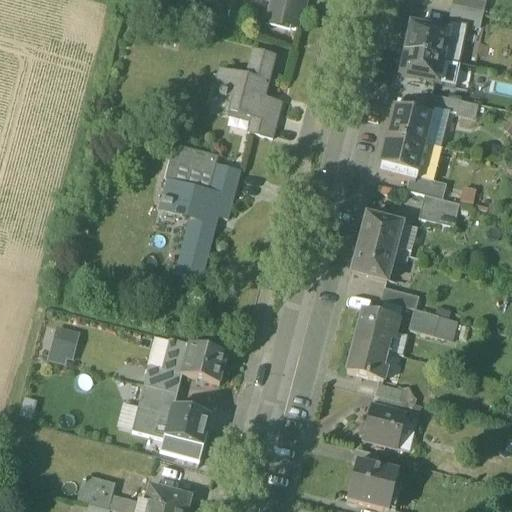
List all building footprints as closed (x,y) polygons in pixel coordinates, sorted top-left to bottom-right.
[(270,0),(269,5),(264,24),(298,33),(305,9),(306,10),(308,0),(270,0)] [(484,5),(459,0),(454,0),(452,12),(481,18),(484,5)] [(481,18),(452,12),(449,26),(479,32),(481,18)] [(448,31),(433,28),(432,33),(447,37),(448,31)] [(432,33),(411,29),(405,57),(441,64),(447,37),(432,33)] [(243,81),(217,73),(211,94),(218,97),(217,102),(224,104),(225,100),(224,100),(225,99),(232,101),(228,114),(250,121),(254,122),(257,114),(277,120),(281,106),(258,100),(260,94),(264,95),(274,62),(251,55),(243,81)] [(441,64),(405,57),(400,80),(436,87),(441,64)] [(431,120),(394,111),(387,139),(424,149),(431,120)] [(277,120),(257,114),(254,122),(250,121),(246,136),(270,143),(277,120)] [(424,149),(387,139),(379,169),(382,170),(380,177),(408,184),(415,185),(416,180),(424,149)] [(166,185),(207,196),(209,190),(214,169),(216,162),(175,151),(166,185)] [(238,175),(214,169),(209,190),(233,196),(238,175)] [(446,188),(416,180),(415,185),(408,184),(405,195),(442,205),(446,188)] [(207,196),(166,185),(162,203),(158,202),(157,208),(169,211),(170,209),(191,214),(174,279),(198,285),(213,229),(210,228),(213,220),(226,224),(233,196),(209,190),(207,196)] [(473,206),(474,192),(460,190),(458,204),(473,206)] [(435,217),(433,227),(453,232),(456,222),(435,217)] [(401,229),(366,220),(359,248),(394,257),(401,229)] [(394,257),(359,248),(351,277),(386,286),(394,257)] [(418,301),(384,292),(380,305),(413,314),(415,315),(418,301)] [(397,323),(361,313),(353,346),(385,355),(389,342),(392,343),(397,323)] [(415,315),(413,314),(408,335),(432,341),(437,320),(415,315)] [(76,340),(57,335),(52,355),(71,359),(76,340)] [(188,348),(169,343),(161,373),(161,374),(180,379),(188,348)] [(385,355),(353,346),(345,376),(381,386),(385,372),(381,371),(385,355)] [(227,358),(188,348),(180,379),(181,379),(219,389),(227,358)] [(180,379),(161,374),(161,373),(148,370),(143,389),(177,398),(181,379),(180,379)] [(177,398),(143,389),(137,411),(168,418),(169,421),(172,410),(173,410),(177,398)] [(399,394),(378,389),(375,400),(396,406),(396,405),(399,394)] [(396,406),(375,400),(372,412),(404,420),(409,422),(412,409),(396,405),(396,406)] [(173,410),(172,410),(169,421),(164,440),(180,444),(203,450),(211,420),(173,410)] [(168,418),(137,411),(131,435),(164,443),(164,440),(169,421),(168,418)] [(372,412),(369,411),(364,429),(361,428),(358,439),(362,439),(361,443),(396,452),(404,420),(372,412)] [(49,438),(29,433),(26,446),(46,451),(49,438)] [(203,450),(180,444),(175,465),(197,471),(203,450)] [(378,459),(355,453),(351,467),(355,467),(374,472),(378,459)] [(374,472),(355,467),(345,506),(369,511),(388,511),(397,478),(374,472)] [(114,489),(87,482),(80,507),(88,509),(100,511),(108,511),(111,503),(114,489)] [(163,493),(149,489),(145,505),(143,511),(186,511),(190,500),(171,495),(171,493),(163,491),(163,493)]
